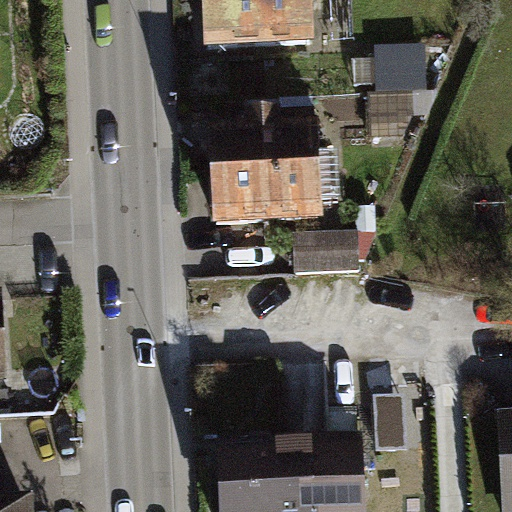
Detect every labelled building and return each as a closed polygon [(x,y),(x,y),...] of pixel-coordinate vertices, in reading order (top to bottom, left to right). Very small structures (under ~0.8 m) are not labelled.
[(189,0),(191,38),(309,33),(307,0),(189,0)] [(381,112),(436,111),(435,44),(380,45),(381,112)] [(317,122),(191,130),(197,225),(322,217),(317,122)] [(303,235),(305,273),(365,270),(364,232),(303,235)] [(506,511),(511,511),(511,418),(502,419),(506,511)] [(339,511),(337,457),(222,464),(224,511),(339,511)]
